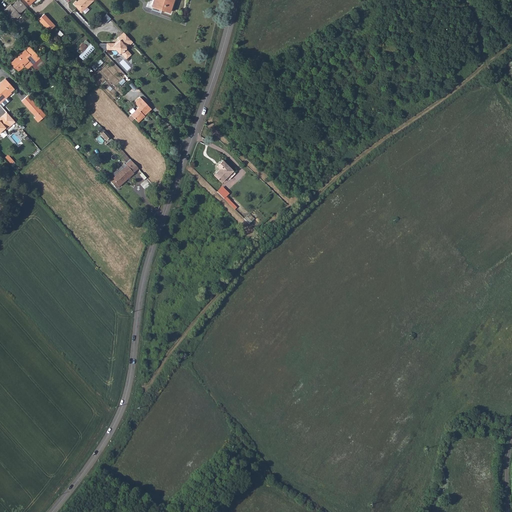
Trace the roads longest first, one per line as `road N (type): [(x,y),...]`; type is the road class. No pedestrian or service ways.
road 1 (tertiary): [(235,0),(148,255),(122,404),(52,511)]
road 2 (track): [(486,63),(349,163),(255,248),(137,401),(122,404)]
